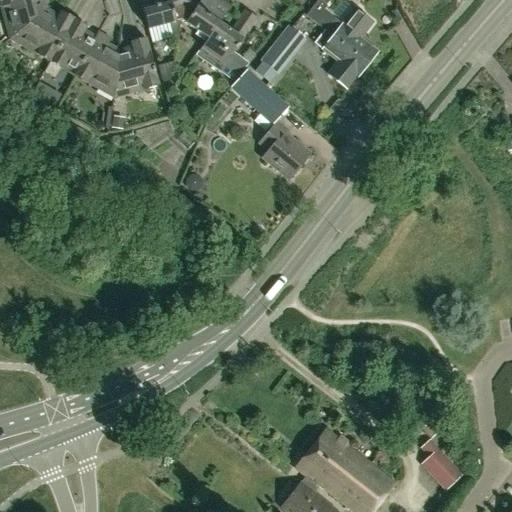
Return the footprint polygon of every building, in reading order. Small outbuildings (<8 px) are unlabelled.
[(0,0),(0,4),(9,39),(47,8),(45,0),(0,0)] [(177,37),(183,0),(178,0),(169,2),(168,0),(140,0),(148,28),(150,27),(152,32),(171,27),(174,38),(177,37)] [(231,6),(221,0),(201,0),(197,7),(186,0),(183,0),(177,37),(178,37),(181,20),(208,38),(219,23),(220,23),(231,6)] [(367,63),(377,51),(359,37),(372,21),(354,8),(342,23),(342,22),(334,16),(333,17),(318,5),(309,17),(325,29),(367,63)] [(49,61),(74,18),(61,11),(59,15),(47,8),(9,39),(49,61)] [(231,31),(220,23),(219,23),(208,38),(196,55),(219,72),(234,82),(245,69),(246,69),(229,57),(256,17),(245,10),(231,31)] [(74,75),(98,32),(97,32),(95,36),(83,29),(86,25),(74,18),(49,61),(74,75)] [(278,74),(306,39),(288,26),(261,60),(263,62),(256,72),(269,82),(277,73),(278,74)] [(367,63),(325,29),(314,44),(321,49),(337,61),(327,73),(346,88),(356,76),(357,76),(367,63)] [(113,98),(119,50),(108,43),(110,39),(98,32),(74,75),(113,98)] [(132,46),(119,50),(113,98),(158,85),(145,37),(131,41),(132,46)] [(42,82),(54,86),(60,70),(48,65),(42,82)] [(308,153),(285,135),(289,130),(277,120),(272,126),(257,143),(267,152),(263,157),(288,178),(308,153)] [(306,476),(306,477),(316,485),(317,484),(352,511),(373,511),(395,484),(326,430),(296,468),(306,476)] [(311,492),(316,485),(306,477),(282,508),(286,511),(335,511),(336,511),(311,492)]
